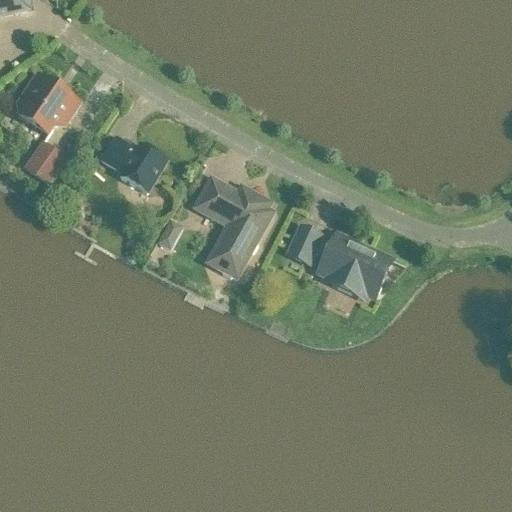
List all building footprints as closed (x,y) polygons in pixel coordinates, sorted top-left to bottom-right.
[(0,0),(0,21),(29,16),(26,0),(0,0)] [(80,110),(37,81),(17,110),(24,114),(18,122),(35,134),(37,130),(51,139),(58,127),(65,132),(80,110)] [(136,158),(115,145),(102,168),(122,180),(120,184),(147,200),(167,167),(140,151),(136,158)] [(67,164),(55,156),(42,147),(24,174),(49,191),(67,164)] [(195,215),(229,233),(222,245),(226,257),(216,274),(236,285),(272,220),(211,186),(195,215)] [(183,234),(170,226),(157,249),(170,257),(183,234)] [(321,244),(300,234),(287,262),(309,272),(313,261),(324,267),(319,279),(334,286),(331,292),(357,303),(359,298),(374,305),(392,268),(359,253),(357,256),(334,246),(331,253),(320,248),(321,244)]
